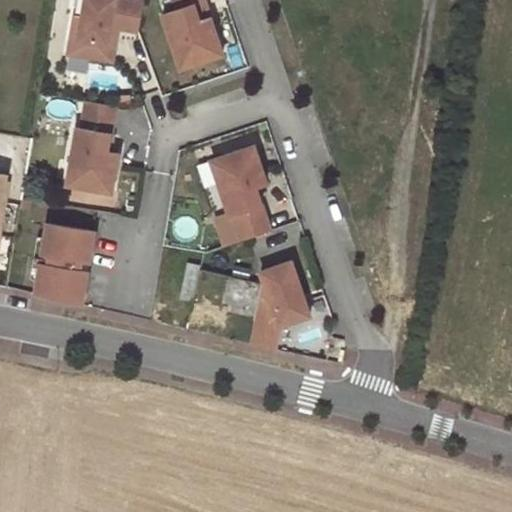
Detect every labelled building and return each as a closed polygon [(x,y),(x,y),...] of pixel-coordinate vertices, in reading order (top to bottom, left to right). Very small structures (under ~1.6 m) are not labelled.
[(139,30),(144,0),(85,0),(83,14),(76,12),(69,52),(113,59),(118,34),(110,33),(111,25),(119,26),(139,30)] [(85,0),(77,0),(76,12),(83,14),(85,0)] [(206,0),(175,0),(178,9),(164,14),(175,47),(189,42),(197,63),(224,54),(212,17),(201,21),(196,4),(207,1),(206,0)] [(207,1),(196,4),(201,21),(212,17),(207,1)] [(118,34),(119,26),(111,25),(110,33),(118,34)] [(182,68),(197,63),(189,42),(175,47),(182,68)] [(115,104),(86,99),(81,126),(76,125),(70,159),(80,161),(76,183),(109,189),(116,151),(105,149),(108,132),(110,132),(115,104)] [(243,240),(271,230),(256,186),(267,183),(255,146),(222,157),(229,179),(220,182),(231,214),(234,213),(243,240)] [(222,157),(213,160),(220,182),(229,179),(222,157)] [(80,161),(70,159),(66,181),(76,183),(80,161)] [(40,265),(35,294),(82,304),(87,271),(79,269),(81,260),(89,261),(95,230),(47,223),(42,253),(50,254),(48,266),(40,265)] [(50,254),(42,253),(40,265),(48,266),(50,254)] [(292,261),(261,271),(265,282),(263,284),(249,344),(275,350),(279,326),(310,316),(292,261)] [(193,301),(201,265),(189,262),(180,298),(193,301)]
